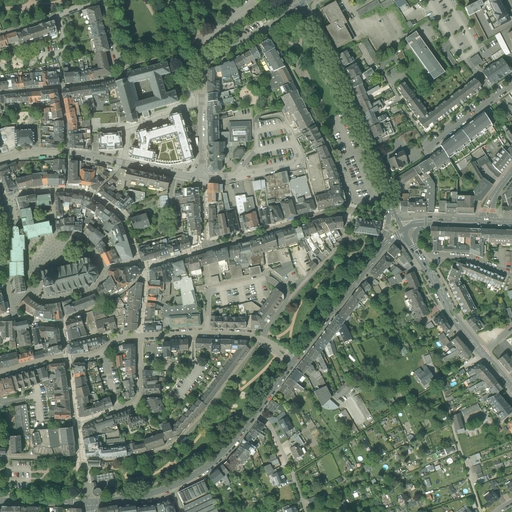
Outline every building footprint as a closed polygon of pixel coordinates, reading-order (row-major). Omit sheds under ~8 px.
[(380,5),(377,0),(376,0),(356,12),(359,17),(362,16),(380,5)] [(392,0),(388,0),(380,5),(383,9),(387,7),(394,3),(392,0)] [(467,0),(460,0),(465,8),(470,6),(467,0)] [(483,8),(489,5),(486,0),(481,0),(480,1),(483,6),(482,6),(483,8)] [(486,0),(489,5),(500,27),(511,20),(511,19),(511,17),(509,18),(506,13),(508,12),(505,6),(503,7),(503,8),(500,3),(501,2),(503,1),(501,0),(486,0)] [(468,16),(469,17),(474,14),(481,11),(479,8),(482,6),(483,6),(480,1),(470,6),(465,8),(465,9),(468,16)] [(337,49),(338,49),(352,41),(353,41),(352,40),(344,25),(347,23),(346,21),(345,20),(345,19),(344,18),(344,17),(343,16),(342,14),(341,13),(341,12),(340,11),(341,11),(340,10),(339,9),(340,9),(339,9),(339,7),(338,7),(338,6),(338,5),(337,5),(337,4),(337,3),(336,3),(336,2),(335,2),(332,4),(332,3),(331,4),(332,4),(330,5),(330,4),(330,5),(328,5),(328,6),(322,9),(325,14),(325,15),(326,16),(327,18),(328,19),(327,19),(328,20),(329,21),(328,21),(329,22),(329,23),(330,23),(330,25),(326,27),(326,28),(327,29),(327,30),(327,29),(328,31),(327,31),(328,31),(329,33),(328,33),(329,33),(329,34),(330,35),(330,36),(331,37),(331,38),(332,38),(332,40),(333,40),(333,41),(333,42),(334,43),(334,44),(335,45),(336,47),(337,48),(337,49)] [(99,7),(87,10),(88,15),(91,25),(102,22),(99,7)] [(494,30),(485,13),(483,14),(492,31),(494,30)] [(487,40),(476,18),(474,14),(469,17),(468,16),(470,21),(481,43),(482,43),(482,42),(487,40)] [(55,22),(46,25),(49,33),(50,36),(51,36),(51,37),(56,36),(55,34),(58,33),(56,29),(57,29),(55,22)] [(91,25),(94,39),(106,36),(102,22),(91,25)] [(42,36),(49,33),(46,25),(46,24),(30,29),(34,41),(43,38),(42,36)] [(34,41),(30,29),(17,34),(19,41),(20,44),(24,43),(25,45),(27,44),(26,41),(33,39),(34,41)] [(352,33),(355,39),(363,34),(360,29),(352,33)] [(428,72),(434,80),(445,73),(438,64),(422,41),(416,32),(405,40),(409,46),(428,72)] [(8,44),(19,41),(17,34),(16,33),(6,36),(8,44)] [(502,51),(506,56),(510,54),(499,33),(494,36),(497,40),(499,45),(502,50),(502,51)] [(109,51),(106,36),(94,39),(98,54),(104,52),(105,52),(106,52),(109,51)] [(378,52),(370,38),(368,39),(376,54),(378,52)] [(259,54),(260,55),(262,54),(262,53),(263,53),(264,54),(274,48),(270,41),(268,41),(256,48),(258,52),(258,53),(259,54)] [(380,62),(374,51),(372,48),(371,46),(369,43),(368,41),(363,43),(364,46),(366,49),(367,51),(369,54),(375,65),(380,62)] [(272,69),(274,72),(278,70),(285,67),(282,63),(282,62),(281,60),(280,58),(278,55),(277,52),(274,48),(264,54),(266,57),(263,59),(269,71),(272,69)] [(254,60),(257,58),(254,53),(252,50),(251,50),(249,52),(254,60)] [(504,55),(501,50),(491,56),(495,61),(504,55)] [(338,56),(344,67),(353,62),(351,59),(347,51),(338,56)] [(110,72),(106,55),(105,56),(104,52),(98,54),(95,54),(99,69),(92,70),(94,80),(98,80),(99,79),(98,77),(109,74),(110,72)] [(241,56),(247,67),(249,71),(257,67),(254,60),(249,52),(241,56)] [(402,52),(396,56),(399,61),(405,58),(402,52)] [(470,60),(474,68),(482,62),(477,55),(470,60)] [(237,70),(239,69),(242,68),(243,69),(247,67),(241,56),(233,61),(237,70)] [(507,72),(509,71),(502,60),(494,65),(494,64),(490,67),(482,72),(491,85),(501,79),(500,77),(503,75),(504,77),(508,74),(507,72)] [(242,86),(237,70),(233,61),(220,66),(221,72),(223,84),(233,83),(235,90),(242,86)] [(175,91),(166,94),(155,97),(138,102),(133,83),(149,79),(161,76),(170,74),(167,63),(126,74),(127,79),(137,114),(142,113),(144,119),(150,117),(148,111),(178,102),(175,91)] [(361,75),(359,71),(356,65),(346,70),(345,70),(350,78),(349,79),(350,82),(359,77),(361,75)] [(389,73),(392,77),(402,70),(398,65),(389,73)] [(215,73),(221,72),(220,66),(208,69),(208,82),(215,82),(215,73)] [(285,67),(278,70),(286,85),(286,86),(293,83),(285,67)] [(66,84),(75,83),(75,76),(74,72),(72,73),(68,73),(68,69),(66,69),(63,69),(66,84)] [(359,77),(360,79),(361,78),(362,79),(364,79),(364,80),(374,73),(371,69),(361,75),(359,77)] [(282,87),(286,85),(278,70),(274,72),(263,77),(270,91),(282,87)] [(215,73),(215,82),(219,82),(219,86),(223,85),(223,84),(221,72),(215,73)] [(420,100),(419,99),(418,100),(426,110),(425,111),(427,113),(428,115),(431,112),(432,113),(433,112),(435,110),(445,102),(446,103),(448,101),(450,99),(450,98),(460,90),(461,91),(462,90),(464,88),(464,87),(467,85),(461,76),(458,73),(456,74),(452,76),(452,75),(420,100)] [(378,77),(382,84),(386,81),(382,74),(378,77)] [(55,76),(51,76),(48,77),(49,86),(60,84),(59,77),(59,76),(58,75),(55,76)] [(161,76),(149,79),(155,97),(166,94),(161,76)] [(350,82),(353,89),(362,85),(361,82),(360,79),(359,77),(350,82)] [(32,86),(31,78),(23,79),(24,87),(32,86)] [(127,79),(116,83),(117,89),(120,98),(122,107),(123,110),(124,113),(125,113),(125,114),(126,116),(125,117),(126,117),(127,120),(127,122),(127,123),(128,122),(131,123),(130,124),(131,125),(132,124),(135,123),(136,123),(137,123),(136,122),(138,120),(139,120),(139,119),(138,119),(137,114),(127,79)] [(475,79),(467,85),(464,87),(464,88),(462,90),(469,98),(468,96),(470,95),(471,96),(472,97),(479,91),(478,91),(477,89),(480,87),(481,86),(477,82),(475,79)] [(122,107),(120,98),(117,89),(116,83),(115,80),(106,83),(108,92),(113,90),(114,92),(116,91),(118,99),(110,101),(110,102),(111,106),(111,107),(112,109),(117,108),(117,111),(120,111),(119,107),(122,107)] [(8,82),(0,83),(0,88),(0,90),(9,89),(8,84),(8,82)] [(219,89),(219,86),(219,82),(215,82),(208,82),(208,87),(208,94),(208,95),(218,93),(219,93),(219,89)] [(98,85),(94,86),(94,89),(95,95),(108,94),(108,92),(106,83),(102,84),(102,85),(98,85)] [(286,95),(289,94),(297,91),(293,83),(286,86),(286,85),(282,87),(286,95)] [(407,105),(407,106),(416,99),(414,97),(415,96),(411,91),(410,91),(406,85),(405,85),(404,83),(402,84),(400,84),(400,85),(397,88),(398,89),(399,88),(400,91),(399,92),(401,95),(402,96),(403,98),(404,99),(406,102),(407,101),(409,104),(408,105),(407,105)] [(365,94),(366,93),(364,89),(362,85),(353,89),(357,97),(365,94)] [(84,96),(92,95),(90,86),(79,87),(81,94),(80,94),(81,97),(82,99),(83,101),(86,100),(84,96)] [(366,93),(365,94),(366,96),(368,96),(380,89),(378,86),(376,87),(369,91),(366,93)] [(70,89),(71,96),(74,95),(80,94),(81,94),(79,87),(79,88),(70,89)] [(64,99),(70,99),(69,96),(71,96),(70,89),(64,90),(63,91),(64,99)] [(450,98),(450,99),(448,101),(455,109),(453,107),(455,105),(457,107),(457,108),(461,105),(461,104),(460,104),(462,102),(463,103),(467,101),(466,100),(465,98),(467,97),(469,98),(462,90),(461,91),(460,90),(450,98)] [(283,101),(298,94),(298,92),(297,91),(289,94),(286,95),(281,98),(282,100),(283,101)] [(41,101),(41,100),(41,92),(32,93),(32,102),(33,102),(33,103),(37,103),(37,101),(41,101)] [(224,100),(224,97),(229,96),(228,92),(219,93),(218,93),(218,101),(219,101),(224,100)] [(220,106),(220,104),(219,101),(218,101),(218,93),(208,95),(208,103),(208,109),(220,106)] [(14,103),(22,102),(21,94),(13,95),(14,103)] [(298,129),(300,133),(301,133),(315,125),(298,94),(283,101),(286,106),(281,108),(284,115),(285,115),(290,126),(295,124),(298,129)] [(357,97),(360,104),(368,100),(366,96),(365,94),(357,97)] [(7,103),(14,103),(13,95),(4,95),(5,104),(7,103)] [(417,120),(417,121),(427,113),(425,111),(426,110),(418,100),(417,101),(416,99),(407,106),(409,104),(411,106),(409,108),(412,112),(412,111),(413,110),(415,112),(414,113),(413,114),(416,118),(416,117),(418,116),(420,118),(418,120),(417,120)] [(85,104),(86,110),(95,107),(93,100),(89,101),(89,102),(88,102),(86,102),(86,103),(85,104)] [(381,104),(379,101),(371,106),(372,109),(377,107),(381,104)] [(435,110),(433,112),(440,120),(439,119),(441,117),(442,118),(443,119),(446,116),(446,115),(445,115),(447,113),(448,114),(452,112),(452,111),(450,109),(453,107),(454,109),(455,109),(448,101),(446,103),(445,102),(435,110)] [(371,106),(369,102),(360,105),(364,113),(372,110),(372,109),(371,106)] [(51,105),(51,108),(52,112),(61,111),(60,103),(51,105)] [(207,112),(208,116),(211,116),(217,115),(221,114),(220,106),(208,109),(208,112),(207,112)] [(490,108),(484,113),(488,119),(493,115),(490,108)] [(364,113),(367,121),(375,117),(374,113),(373,113),(373,112),(372,110),(364,113)] [(61,111),(52,112),(52,116),(53,119),(62,118),(61,111)] [(109,118),(109,121),(117,121),(116,118),(118,118),(118,116),(117,112),(98,113),(99,119),(100,119),(109,118)] [(175,136),(183,163),(186,162),(186,164),(192,162),(192,161),(195,160),(192,151),(193,151),(191,145),(191,146),(190,143),(191,143),(190,139),(189,139),(187,133),(188,132),(187,129),(186,129),(185,126),(186,126),(184,121),(183,121),(181,112),(169,116),(168,117),(169,121),(170,121),(171,124),(168,125),(167,125),(162,126),(163,127),(157,128),(152,129),(152,130),(148,131),(148,128),(136,132),(137,136),(135,136),(136,140),(138,140),(139,143),(138,147),(132,146),(131,150),(130,150),(129,154),(130,155),(129,158),(135,159),(135,160),(148,163),(148,162),(154,163),(156,151),(150,150),(152,143),(175,136)] [(440,121),(440,120),(433,112),(432,113),(431,112),(428,115),(427,113),(417,121),(418,121),(418,120),(420,122),(419,123),(422,127),(423,127),(424,129),(423,129),(426,133),(431,129),(430,128),(429,127),(432,124),(433,126),(438,123),(437,122),(436,120),(438,119),(440,120),(440,121)] [(50,120),(48,121),(48,116),(48,113),(43,113),(43,122),(43,124),(43,127),(48,127),(53,127),(54,127),(54,123),(50,123),(50,120)] [(440,146),(447,157),(491,124),(488,119),(484,113),(472,122),(473,122),(469,124),(453,136),(450,139),(450,138),(440,146)] [(378,119),(376,120),(378,125),(379,124),(384,121),(385,121),(383,116),(382,115),(378,118),(378,119)] [(376,120),(375,117),(367,121),(370,128),(378,125),(376,120)] [(379,124),(382,130),(384,129),(385,133),(387,133),(388,136),(394,134),(389,122),(385,124),(384,121),(379,124)] [(229,132),(219,133),(219,143),(225,143),(246,142),(251,142),(250,122),(229,123),(229,132)] [(448,129),(453,126),(450,122),(440,129),(442,131),(447,128),(448,129)] [(383,134),(382,130),(379,124),(378,125),(370,128),(374,138),(383,134)] [(449,160),(451,158),(450,157),(452,155),(453,156),(456,154),(455,153),(457,151),(458,153),(463,150),(461,148),(463,147),(464,148),(467,146),(466,145),(468,143),(469,144),(473,141),(472,140),(474,139),(475,140),(478,137),(477,136),(479,135),(480,137),(484,134),(483,132),(485,130),(486,131),(492,126),(491,124),(447,157),(449,160)] [(208,144),(219,143),(219,133),(219,129),(218,125),(207,126),(208,128),(208,131),(208,144)] [(302,134),(303,136),(317,129),(316,127),(315,125),(301,133),(302,134)] [(15,147),(16,147),(15,130),(15,127),(6,128),(0,130),(0,144),(1,148),(0,149),(2,153),(9,151),(14,149),(15,147)] [(21,129),(15,130),(16,147),(21,147),(21,148),(30,148),(30,146),(32,146),(35,146),(34,130),(29,130),(21,131),(21,129)] [(86,134),(82,134),(82,140),(91,139),(91,135),(91,133),(91,129),(85,129),(86,134)] [(318,131),(317,129),(303,136),(303,137),(305,136),(308,141),(310,141),(312,145),(312,146),(313,145),(315,145),(324,142),(321,136),(318,131)] [(81,130),(77,130),(69,131),(69,142),(77,141),(82,140),(82,134),(81,130)] [(123,147),(122,134),(122,132),(118,132),(118,133),(113,133),(107,133),(107,134),(102,134),(102,133),(98,133),(98,136),(99,148),(99,150),(104,150),(104,151),(117,150),(117,149),(123,149),(123,147)] [(156,151),(154,163),(160,165),(163,165),(166,165),(168,165),(171,165),(176,165),(178,164),(181,164),(183,163),(175,136),(152,143),(150,150),(156,151)] [(70,148),(84,150),(83,140),(69,142),(70,148)] [(230,159),(234,159),(233,159),(233,153),(237,148),(243,148),(245,150),(245,149),(246,147),(246,142),(225,143),(225,148),(224,150),(224,155),(225,156),(225,159),(222,162),(222,170),(220,172),(222,172),(225,169),(225,164),(225,163),(226,163),(227,163),(228,163),(228,162),(229,162),(228,161),(229,160),(229,159),(230,159)] [(507,142),(502,148),(503,149),(506,152),(510,147),(507,142)] [(218,174),(220,172),(222,170),(222,162),(225,159),(225,156),(224,155),(224,150),(225,148),(225,143),(219,143),(208,144),(208,145),(208,146),(207,147),(207,150),(208,150),(209,151),(209,153),(208,153),(207,154),(207,157),(208,158),(209,158),(209,160),(208,160),(208,161),(208,164),(208,165),(209,165),(209,167),(208,168),(208,171),(209,173),(211,174),(218,174)] [(326,169),(329,168),(329,169),(335,167),(330,156),(325,146),(317,149),(319,153),(326,169)] [(245,153),(245,150),(243,148),(237,148),(233,153),(233,159),(234,159),(240,159),(243,155),(243,153),(245,153)] [(478,159),(485,156),(482,148),(475,151),(478,159)] [(503,149),(494,162),(497,166),(503,170),(504,170),(511,159),(511,158),(506,152),(503,149)] [(245,150),(245,153),(243,153),(243,155),(240,159),(234,159),(234,160),(239,160),(245,153),(245,150)] [(430,158),(427,160),(433,169),(435,172),(437,170),(441,168),(442,168),(441,166),(445,164),(446,165),(450,163),(442,150),(440,152),(439,151),(437,153),(435,154),(432,156),(430,158)] [(388,158),(392,169),(391,169),(391,170),(392,171),(393,171),(394,171),(394,170),(398,168),(398,169),(400,170),(402,170),(403,167),(401,162),(402,162),(402,161),(406,160),(403,152),(396,155),(396,154),(394,155),(394,156),(388,158)] [(314,194),(314,197),(327,194),(327,192),(324,181),(324,182),(322,171),(326,169),(319,153),(306,157),(307,162),(310,178),(314,194)] [(474,162),(470,156),(465,159),(469,166),(474,162)] [(492,164),(490,162),(487,158),(486,156),(474,162),(469,166),(471,170),(478,182),(482,179),(476,168),(477,168),(477,169),(485,164),(488,168),(490,171),(497,177),(499,177),(501,174),(495,169),(492,164)] [(65,164),(65,160),(54,161),(53,171),(57,171),(57,174),(59,174),(60,164),(65,164)] [(48,174),(57,174),(57,171),(53,171),(54,161),(47,161),(47,162),(48,162),(48,165),(48,173),(48,174)] [(431,171),(431,170),(425,161),(420,164),(414,168),(427,188),(427,190),(426,198),(426,203),(426,213),(433,213),(439,213),(445,214),(446,204),(446,202),(439,202),(439,208),(433,208),(433,187),(433,185),(426,174),(431,171)] [(16,168),(20,171),(22,167),(24,167),(25,167),(24,162),(16,163),(17,165),(16,168)] [(68,185),(79,185),(80,178),(79,178),(79,177),(80,177),(80,173),(79,173),(80,172),(81,172),(81,170),(81,165),(81,164),(82,162),(77,162),(70,162),(70,166),(69,166),(69,171),(68,171),(68,185)] [(501,174),(504,170),(503,170),(497,166),(494,162),(492,164),(495,169),(501,174)] [(13,173),(12,171),(15,170),(16,168),(17,165),(16,163),(8,166),(2,169),(0,169),(0,174),(1,178),(11,174),(13,173)] [(329,168),(326,169),(330,180),(333,179),(333,177),(338,176),(335,167),(329,169),(329,168)] [(303,175),(303,176),(306,175),(304,168),(292,172),(294,178),(296,177),(303,175)] [(419,185),(419,189),(427,190),(427,188),(414,168),(409,171),(413,177),(419,185)] [(128,182),(145,186),(148,174),(143,173),(131,170),(127,169),(127,170),(127,172),(125,179),(125,181),(128,182)] [(324,181),(330,180),(326,169),(322,171),(324,182),(324,181)] [(40,174),(34,174),(34,176),(33,176),(34,187),(43,186),(42,170),(39,170),(40,174)] [(79,185),(91,186),(94,180),(94,178),(95,173),(95,171),(81,170),(81,172),(80,173),(80,177),(80,178),(79,185)] [(125,179),(127,172),(119,171),(117,173),(125,179)] [(408,181),(413,177),(409,171),(404,174),(408,181)] [(95,173),(94,178),(96,180),(97,177),(104,182),(105,181),(101,178),(102,177),(99,175),(95,173)] [(125,181),(125,179),(117,173),(114,177),(118,180),(118,181),(114,184),(113,186),(116,189),(117,190),(124,181),(125,181)] [(265,184),(266,187),(266,188),(268,204),(272,203),(275,203),(277,203),(280,203),(292,199),(292,196),(290,191),(291,191),(290,186),(289,181),(287,173),(283,174),(274,176),(269,177),(265,177),(265,180),(265,184)] [(59,185),(59,174),(57,174),(48,174),(48,185),(59,185)] [(162,177),(154,175),(149,174),(148,174),(145,186),(153,187),(159,188),(168,190),(169,184),(170,179),(167,179),(167,178),(162,177)] [(395,181),(399,187),(408,181),(404,174),(395,181)] [(7,194),(18,191),(16,179),(10,182),(9,179),(8,175),(2,178),(2,182),(7,194)] [(289,181),(290,186),(306,181),(307,181),(306,176),(289,181)] [(333,179),(330,180),(332,191),(342,189),(341,182),(340,182),(338,178),(339,178),(338,176),(333,177),(333,179)] [(18,191),(27,189),(26,177),(16,179),(18,191)] [(96,191),(104,182),(97,177),(96,180),(94,178),(94,180),(91,186),(91,187),(96,191)] [(479,184),(476,187),(485,194),(492,186),(483,179),(482,179),(478,182),(479,184)] [(306,182),(306,181),(290,186),(291,191),(294,190),(297,200),(298,204),(303,203),(312,201),(306,182)] [(253,183),(254,191),(266,188),(266,187),(260,187),(260,182),(253,183)] [(208,194),(218,193),(218,187),(218,185),(208,184),(208,194)] [(102,196),(110,188),(108,187),(106,185),(98,193),(102,196)] [(116,189),(113,186),(112,186),(110,188),(102,196),(111,203),(116,196),(112,193),(116,189)] [(158,190),(157,197),(168,194),(168,191),(168,190),(159,188),(153,187),(153,189),(158,190)] [(480,201),(485,194),(476,187),(473,191),(474,194),(474,196),(474,200),(480,201)] [(187,192),(187,196),(199,194),(199,188),(185,189),(185,192),(187,192)] [(268,204),(266,188),(254,191),(258,209),(259,212),(269,210),(268,207),(268,204)] [(343,190),(342,189),(332,191),(327,192),(327,194),(331,207),(344,204),(346,202),(343,190)] [(419,189),(415,189),(415,198),(426,198),(427,190),(419,189)] [(122,197),(125,194),(122,191),(120,190),(119,192),(116,196),(121,199),(121,198),(122,197)] [(296,205),(296,207),(304,205),(303,203),(298,205),(296,198),(295,195),(294,190),(291,191),(290,191),(292,196),(292,199),(294,205),(296,205)] [(133,191),(132,198),(137,203),(145,200),(145,199),(145,193),(133,191)] [(64,203),(64,204),(68,204),(69,204),(69,203),(71,203),(72,194),(70,194),(64,193),(64,203)] [(126,193),(125,194),(122,197),(125,199),(128,196),(135,203),(137,203),(132,198),(126,193)] [(222,202),(221,193),(218,193),(208,194),(208,204),(222,202)] [(37,206),(37,208),(51,206),(50,202),(52,201),(51,194),(36,196),(37,203),(37,206)] [(72,194),(71,203),(71,204),(75,205),(82,205),(82,203),(84,196),(84,195),(80,194),(79,195),(72,194)] [(328,208),(331,207),(327,194),(314,197),(318,210),(326,208),(325,206),(327,206),(328,207),(328,208)] [(247,203),(246,199),(245,195),(235,197),(238,212),(238,214),(239,214),(239,217),(245,216),(243,203),(247,203)] [(92,199),(84,196),(82,203),(88,205),(92,199)] [(116,206),(121,199),(116,196),(111,203),(116,206)] [(124,201),(121,198),(121,199),(116,206),(118,208),(122,210),(122,211),(123,211),(124,210),(125,210),(131,204),(135,203),(128,196),(125,199),(124,201)] [(473,215),(474,200),(474,196),(457,196),(457,205),(456,214),(473,215)] [(20,210),(29,208),(28,204),(26,197),(20,198),(18,198),(17,199),(20,210)] [(255,212),(253,197),(246,199),(247,203),(243,203),(245,216),(252,214),(252,212),(255,212)] [(100,205),(92,199),(88,205),(86,208),(91,211),(95,213),(97,209),(100,205)] [(295,208),(294,205),(292,199),(280,203),(286,220),(294,217),(297,216),(295,208)] [(312,201),(303,203),(304,205),(306,213),(315,211),(312,201)] [(408,212),(408,202),(403,202),(401,202),(400,202),(400,212),(408,212)] [(426,203),(422,203),(419,203),(414,203),(414,213),(426,213),(426,203)] [(456,214),(457,205),(452,204),(446,204),(445,214),(456,214)] [(105,208),(100,205),(97,209),(98,209),(96,214),(95,215),(98,217),(99,217),(105,208)] [(200,208),(200,205),(180,206),(181,213),(200,212),(200,208)] [(306,213),(304,205),(296,207),(296,208),(298,216),(306,213)] [(214,209),(214,206),(208,207),(209,224),(209,225),(210,236),(211,237),(221,236),(219,224),(216,224),(216,222),(215,222),(215,209),(214,209)] [(269,210),(271,224),(277,223),(272,207),(272,206),(268,207),(269,210)] [(278,207),(272,207),(277,223),(283,221),(280,211),(279,209),(278,207)] [(20,210),(22,219),(29,218),(33,217),(32,208),(31,208),(29,208),(20,210)] [(99,217),(103,220),(107,222),(108,222),(109,220),(113,214),(105,208),(99,217)] [(265,226),(271,224),(269,210),(259,212),(262,227),(265,226)] [(91,221),(93,218),(95,214),(95,213),(91,211),(87,219),(91,221)] [(201,219),(200,212),(181,213),(182,220),(182,221),(187,220),(201,219)] [(259,227),(255,212),(252,212),(252,214),(245,216),(248,230),(259,227)] [(121,223),(113,214),(109,220),(112,223),(110,225),(113,227),(121,223)] [(135,231),(150,226),(146,214),(131,219),(135,231)] [(217,215),(219,224),(221,236),(228,234),(227,229),(224,214),(221,215),(217,215)] [(230,229),(231,234),(239,232),(236,214),(231,215),(227,216),(230,229)] [(248,230),(245,216),(239,217),(243,231),(248,230)] [(13,229),(13,231),(14,233),(15,236),(14,239),(15,241),(14,244),(14,247),(13,249),(14,252),(13,254),(14,257),(12,260),(13,262),(12,266),(14,267),(14,269),(14,271),(14,274),(15,277),(23,277),(25,277),(24,250),(26,250),(25,240),(25,237),(24,237),(24,236),(28,236),(28,237),(28,240),(39,238),(39,237),(41,236),(53,235),(52,226),(51,226),(50,221),(35,224),(31,225),(30,221),(29,218),(22,219),(24,229),(24,231),(20,232),(19,230),(19,229),(19,228),(18,228),(17,227),(16,227),(15,227),(14,228),(13,228),(13,229)] [(336,218),(331,219),(336,229),(340,228),(340,229),(343,228),(343,223),(342,218),(336,218)] [(201,223),(201,219),(187,220),(188,228),(187,229),(187,233),(188,237),(190,242),(190,246),(192,245),(192,246),(197,244),(198,242),(197,242),(198,240),(200,241),(200,240),(200,236),(200,235),(200,230),(201,230),(201,228),(200,227),(199,223),(201,223)] [(325,234),(329,231),(323,220),(321,219),(318,220),(323,230),(325,233),(325,234)] [(329,231),(330,232),(336,229),(331,219),(323,220),(329,231)] [(359,233),(378,236),(380,222),(373,221),(372,223),(368,223),(364,222),(364,220),(357,219),(354,233),(355,233),(355,235),(359,236),(359,233)] [(313,223),(317,233),(323,230),(318,220),(312,222),(313,223)] [(83,234),(88,239),(96,230),(94,228),(92,227),(95,223),(91,221),(88,226),(83,234)] [(107,222),(104,226),(102,229),(104,232),(107,234),(109,232),(113,227),(110,225),(108,222),(107,222)] [(77,223),(74,223),(74,231),(82,233),(83,223),(77,223)] [(127,241),(121,223),(113,227),(119,243),(115,244),(114,245),(114,246),(120,256),(122,261),(123,262),(133,259),(127,241)] [(312,223),(306,225),(310,238),(313,237),(313,234),(317,233),(312,223)] [(306,225),(305,225),(301,226),(300,227),(304,239),(305,240),(306,244),(311,251),(312,253),(316,257),(318,255),(316,254),(319,251),(316,249),(316,248),(315,248),(310,239),(310,238),(306,225)] [(109,232),(112,238),(115,244),(119,243),(113,227),(109,232)] [(300,248),(304,247),(306,253),(309,252),(311,251),(306,244),(305,240),(304,239),(300,227),(297,228),(294,229),(296,235),(295,235),(297,239),(298,244),(299,244),(300,248)] [(454,228),(444,228),(444,237),(449,237),(454,237),(454,228)] [(461,238),(464,238),(464,229),(454,228),(454,237),(461,238)] [(282,232),(287,245),(288,245),(288,244),(296,241),(296,242),(297,242),(295,235),(295,234),(294,229),(290,230),(282,232)] [(336,229),(330,232),(332,235),(334,239),(335,241),(341,238),(336,229)] [(470,229),(470,238),(474,238),(479,238),(480,238),(480,229),(470,229)] [(484,238),(488,238),(489,230),(480,229),(480,238),(484,238)] [(95,246),(101,241),(104,237),(107,234),(104,232),(102,235),(98,232),(96,230),(88,239),(95,246)] [(490,230),(489,230),(488,238),(488,243),(511,244),(511,239),(511,230),(506,230),(506,231),(495,231),(495,230),(490,230)] [(282,232),(274,234),(277,246),(286,244),(286,243),(284,238),(284,237),(282,232)] [(191,247),(190,246),(190,242),(188,237),(187,233),(183,233),(183,234),(182,234),(187,249),(191,248),(191,247)] [(310,239),(312,242),(315,241),(320,239),(319,237),(318,236),(317,233),(313,234),(313,237),(310,238),(310,239)] [(325,234),(325,233),(319,237),(320,239),(322,242),(328,238),(325,234)] [(277,247),(277,246),(274,234),(264,238),(266,252),(278,248),(277,247)] [(453,245),(453,246),(463,246),(463,242),(461,242),(461,238),(454,237),(453,245)] [(474,241),(474,238),(470,238),(470,253),(479,257),(479,256),(480,245),(479,245),(474,245),(474,241)] [(170,254),(167,246),(167,243),(166,239),(158,242),(159,246),(158,246),(158,248),(161,257),(170,254)] [(252,256),(263,253),(261,239),(250,242),(252,252),(252,256)] [(318,248),(322,253),(326,250),(328,249),(323,244),(322,242),(320,239),(315,241),(312,242),(316,248),(316,249),(318,248)] [(104,247),(101,241),(95,246),(96,247),(101,255),(107,253),(104,247)] [(287,245),(288,250),(299,247),(297,242),(296,242),(296,241),(288,244),(288,245),(287,245)] [(238,245),(240,255),(252,252),(250,242),(238,245)] [(174,253),(180,251),(177,243),(171,245),(174,253)] [(144,261),(148,260),(146,252),(147,252),(147,251),(151,250),(149,244),(145,245),(146,248),(144,249),(142,250),(138,251),(141,260),(142,260),(143,260),(144,261)] [(277,247),(278,248),(281,262),(282,266),(274,271),(282,278),(294,270),(293,267),(286,244),(277,246),(277,247)] [(396,245),(393,246),(400,252),(401,254),(409,263),(412,261),(405,251),(403,248),(401,245),(398,245),(396,245)] [(394,259),(396,257),(400,252),(393,246),(387,253),(394,259)] [(230,271),(230,266),(229,263),(229,260),(227,248),(215,251),(221,274),(228,272),(230,271)] [(268,265),(281,262),(278,248),(266,252),(268,265)] [(117,263),(122,261),(120,256),(117,257),(113,250),(111,251),(108,252),(114,264),(117,263)] [(156,258),(153,250),(147,252),(146,252),(148,260),(156,258)] [(223,281),(221,274),(215,251),(206,254),(198,256),(205,285),(205,286),(206,286),(206,285),(223,281)] [(101,255),(107,267),(114,264),(108,252),(107,253),(101,255)] [(240,255),(239,255),(240,264),(248,264),(248,257),(252,257),(252,256),(252,252),(240,255)] [(248,264),(249,269),(259,266),(260,267),(264,266),(264,264),(263,253),(252,256),(252,257),(248,257),(248,264)] [(192,280),(192,284),(193,288),(200,286),(205,285),(198,256),(192,258),(195,271),(196,276),(196,279),(192,280)] [(379,263),(386,269),(387,269),(392,263),(384,257),(379,263)] [(44,281),(47,297),(49,297),(48,296),(51,295),(52,296),(53,296),(52,295),(55,294),(56,295),(57,295),(56,294),(61,293),(61,294),(62,293),(62,292),(66,291),(67,292),(68,292),(67,291),(72,290),(72,291),(73,291),(73,290),(78,289),(78,290),(79,289),(79,288),(83,287),(83,289),(90,287),(89,284),(93,283),(94,284),(95,283),(94,282),(96,280),(97,280),(97,279),(96,279),(98,276),(99,276),(99,275),(98,275),(98,272),(99,272),(98,271),(97,268),(97,267),(96,267),(94,266),(94,265),(93,264),(93,265),(91,264),(92,264),(92,262),(91,261),(90,262),(89,260),(90,260),(90,259),(89,260),(88,259),(88,258),(87,258),(87,259),(85,259),(85,258),(84,258),(84,259),(82,260),(82,259),(81,259),(81,260),(79,260),(78,259),(78,260),(78,263),(73,265),(72,264),(71,264),(72,265),(67,266),(67,265),(67,264),(60,265),(61,266),(60,266),(61,268),(56,269),(56,267),(55,268),(55,269),(50,270),(50,269),(49,269),(49,270),(46,271),(46,270),(45,270),(45,271),(42,272),(42,271),(41,271),(44,281)] [(173,278),(174,283),(181,281),(180,278),(179,277),(179,276),(187,274),(186,271),(183,260),(172,264),(174,273),(174,275),(173,276),(173,278)] [(308,266),(312,271),(317,266),(313,262),(312,263),(311,264),(308,266)] [(448,283),(452,291),(460,287),(458,283),(459,281),(462,275),(463,272),(466,273),(469,265),(466,263),(465,266),(457,262),(455,266),(453,265),(447,280),(449,281),(448,283)] [(382,274),(386,269),(379,263),(375,268),(382,274)] [(470,264),(469,265),(466,273),(465,275),(470,277),(471,277),(472,276),(476,278),(477,279),(477,280),(488,284),(489,284),(489,283),(494,285),(494,286),(495,287),(500,289),(504,278),(470,264)] [(168,265),(161,266),(162,273),(164,281),(164,282),(171,282),(170,276),(168,265)] [(138,266),(132,267),(135,278),(141,274),(138,266)] [(149,281),(159,281),(158,273),(162,273),(161,266),(148,270),(149,281)] [(261,272),(260,267),(259,266),(249,269),(250,275),(250,277),(261,275),(261,272)] [(132,267),(126,268),(127,275),(128,279),(129,283),(130,283),(135,279),(135,278),(132,267)] [(402,273),(396,267),(391,273),(395,276),(395,277),(399,274),(402,273)] [(126,268),(118,269),(119,276),(119,277),(121,276),(123,276),(127,275),(126,268)] [(379,277),(382,274),(375,268),(370,274),(376,279),(378,277),(379,277)] [(109,276),(110,277),(115,285),(120,283),(118,276),(119,276),(118,269),(108,271),(109,276)] [(230,273),(232,279),(243,276),(242,270),(230,271),(228,272),(228,273),(230,273)] [(406,275),(408,282),(416,279),(413,272),(406,275)] [(199,314),(199,312),(195,294),(194,290),(193,288),(192,284),(192,280),(191,278),(189,278),(187,274),(179,276),(179,277),(180,278),(181,281),(174,283),(175,288),(176,287),(176,290),(181,289),(182,296),(183,305),(177,306),(173,307),(170,306),(169,306),(165,304),(163,308),(163,311),(163,313),(163,316),(163,321),(162,324),(161,324),(162,329),(170,329),(169,317),(199,314)] [(388,280),(391,286),(402,281),(399,274),(395,277),(395,276),(388,279),(388,280)] [(15,277),(16,285),(24,285),(23,277),(15,277)] [(103,285),(107,293),(113,290),(113,288),(116,287),(115,285),(110,277),(103,285)] [(420,287),(416,279),(408,282),(412,291),(417,288),(417,289),(420,287)] [(164,281),(163,281),(162,286),(162,295),(170,296),(171,283),(171,282),(164,282),(164,281)] [(371,288),(366,282),(359,287),(364,293),(371,288)] [(126,292),(126,296),(141,297),(142,285),(136,284),(136,286),(126,292)] [(26,292),(24,285),(16,285),(17,294),(26,292)] [(100,296),(101,297),(108,293),(107,293),(103,285),(96,289),(100,296)] [(162,295),(162,286),(149,286),(148,294),(157,295),(162,295)] [(462,286),(460,287),(452,291),(458,303),(468,298),(467,295),(468,294),(465,288),(463,289),(462,286)] [(118,291),(116,287),(113,288),(113,290),(107,293),(108,293),(109,297),(118,291)] [(359,287),(352,297),(359,302),(362,304),(367,297),(367,296),(364,293),(359,287)] [(405,293),(414,311),(425,306),(417,289),(417,288),(412,291),(405,293)] [(279,290),(276,289),(273,293),(261,309),(272,317),(283,301),(283,300),(283,298),(283,296),(282,294),(281,293),(278,291),(279,290)] [(95,295),(83,300),(86,309),(98,304),(96,298),(95,295)] [(141,304),(141,297),(126,296),(120,300),(124,305),(126,305),(140,304),(141,304)] [(21,308),(30,299),(28,297),(19,306),(21,308)] [(352,311),(359,302),(352,297),(345,306),(352,311)] [(114,318),(114,319),(122,316),(126,315),(125,310),(126,310),(126,305),(124,305),(120,300),(119,298),(112,302),(114,309),(112,310),(108,312),(109,316),(113,315),(114,318)] [(469,300),(468,298),(458,303),(465,315),(474,310),(473,307),(474,306),(471,300),(469,300)] [(30,314),(34,316),(36,310),(38,305),(30,299),(21,308),(30,314)] [(62,303),(64,308),(70,306),(70,307),(73,306),(73,305),(72,303),(71,300),(62,303)] [(75,312),(86,309),(83,300),(76,302),(72,303),(73,305),(73,306),(75,312)] [(255,312),(255,316),(257,316),(261,309),(252,303),(251,302),(244,304),(246,311),(254,311),(255,312)] [(43,319),(56,320),(55,314),(54,310),(61,308),(60,304),(53,305),(44,306),(43,319)] [(246,311),(244,304),(237,305),(239,314),(239,317),(241,317),(241,316),(246,317),(246,316),(246,313),(246,311)] [(222,314),(222,317),(239,318),(239,317),(239,314),(237,305),(223,308),(222,309),(222,314)] [(65,314),(67,315),(75,312),(73,306),(70,307),(70,306),(64,308),(65,314)] [(345,321),(352,311),(345,306),(337,315),(345,321)] [(415,315),(417,319),(418,319),(421,317),(429,314),(426,309),(427,309),(425,306),(414,311),(415,315)] [(61,311),(61,308),(54,310),(55,314),(56,320),(62,318),(62,316),(61,311)] [(145,316),(154,316),(154,313),(154,311),(155,309),(146,308),(145,316)] [(96,310),(92,311),(99,333),(99,334),(106,332),(103,323),(105,323),(106,324),(108,323),(111,330),(113,329),(110,318),(110,319),(108,319),(101,311),(100,309),(97,310),(98,311),(96,311),(96,310)] [(255,316),(251,316),(251,328),(251,329),(262,329),(266,323),(267,323),(272,317),(261,309),(257,316),(255,316)] [(125,328),(124,329),(124,330),(124,331),(125,331),(133,331),(137,331),(138,324),(137,324),(138,317),(139,313),(139,311),(126,310),(125,310),(126,315),(125,324),(125,328)] [(91,335),(99,333),(92,311),(88,313),(87,315),(85,316),(88,326),(91,335)] [(200,314),(199,314),(169,317),(170,329),(201,326),(200,314)] [(438,323),(440,326),(446,321),(442,314),(433,320),(436,324),(438,323)] [(84,327),(88,326),(85,316),(84,316),(83,315),(78,317),(78,319),(76,320),(76,318),(75,318),(69,320),(69,322),(67,322),(66,322),(67,324),(67,326),(68,329),(69,330),(84,326),(84,327)] [(125,324),(126,315),(122,316),(114,319),(117,329),(118,328),(124,328),(125,328),(125,324)] [(345,321),(337,315),(333,321),(340,327),(343,324),(345,321)] [(218,327),(222,328),(222,317),(216,317),(211,316),(211,324),(211,327),(218,328),(218,327)] [(478,322),(475,319),(473,316),(471,319),(467,322),(466,322),(471,328),(478,322)] [(222,328),(238,328),(239,318),(222,317),(222,328)] [(16,324),(17,331),(17,330),(26,329),(28,328),(29,329),(29,328),(30,326),(31,326),(30,325),(30,323),(30,322),(29,323),(27,322),(28,321),(27,321),(27,322),(25,322),(25,321),(24,321),(24,322),(21,323),(21,322),(20,322),(20,323),(17,324),(16,323),(16,324)] [(157,322),(153,322),(153,323),(144,324),(144,332),(162,332),(161,329),(162,329),(161,324),(162,324),(163,321),(161,321),(157,322)] [(339,329),(340,327),(333,321),(327,328),(335,334),(339,329)] [(451,328),(446,321),(440,326),(445,333),(451,328)] [(10,338),(10,322),(2,322),(0,322),(0,335),(1,336),(3,336),(3,338),(10,338)] [(482,327),(478,322),(471,328),(476,333),(482,327)] [(343,324),(340,327),(342,329),(348,341),(351,339),(345,325),(344,326),(343,324)] [(86,331),(84,327),(84,326),(69,330),(68,331),(69,341),(81,338),(87,336),(86,331)] [(49,328),(45,327),(46,337),(48,337),(50,337),(54,336),(59,335),(59,331),(56,329),(54,328),(49,328)] [(340,327),(339,329),(340,330),(339,331),(340,335),(344,342),(348,341),(342,329),(340,327)] [(32,329),(35,346),(37,345),(39,345),(42,344),(41,338),(39,328),(32,329)] [(332,337),(335,334),(327,328),(321,337),(328,343),(330,341),(331,340),(332,337)] [(20,344),(20,347),(21,347),(29,345),(31,345),(28,332),(27,332),(26,330),(26,329),(17,330),(19,340),(20,344)] [(454,346),(461,341),(457,336),(450,342),(454,346)] [(70,344),(71,355),(84,354),(84,353),(87,353),(93,352),(92,351),(97,350),(98,349),(102,347),(104,345),(103,343),(107,342),(106,337),(100,338),(94,339),(82,342),(70,344)] [(327,344),(328,343),(321,337),(317,342),(324,348),(327,344)] [(450,342),(446,338),(440,340),(444,347),(446,345),(450,342)] [(60,339),(53,341),(53,340),(51,340),(49,341),(51,347),(61,345),(60,339)] [(205,349),(205,339),(196,339),(195,349),(205,349)] [(171,351),(180,350),(180,340),(171,341),(170,341),(170,342),(170,343),(170,344),(171,351)] [(188,340),(180,340),(180,350),(188,350),(188,340)] [(221,340),(212,340),(211,349),(212,349),(211,352),(220,352),(220,349),(221,340)] [(231,340),(221,340),(220,349),(231,350),(231,340)] [(239,341),(231,340),(231,350),(239,350),(239,341)] [(247,341),(239,341),(239,350),(233,357),(240,361),(240,360),(242,361),(247,354),(250,350),(247,341)] [(465,346),(461,341),(454,346),(456,348),(457,350),(458,351),(465,346)] [(321,352),(324,348),(317,342),(312,348),(320,354),(321,352)] [(446,345),(450,350),(452,348),(453,349),(454,348),(455,349),(456,348),(454,346),(450,342),(446,345)] [(123,352),(126,352),(129,349),(135,349),(135,344),(123,344),(123,345),(123,352)] [(61,345),(51,347),(51,348),(47,349),(48,350),(49,356),(61,353),(62,351),(61,345)] [(460,353),(461,355),(463,357),(465,359),(472,354),(465,346),(458,351),(460,353)] [(312,348),(306,356),(313,361),(314,362),(316,359),(318,357),(318,356),(319,355),(320,354),(312,348)] [(458,351),(457,350),(451,354),(446,357),(442,359),(444,362),(445,362),(446,362),(448,361),(449,360),(449,359),(460,353),(458,351)] [(35,360),(45,357),(44,351),(37,353),(36,353),(33,354),(35,360)] [(19,364),(18,356),(17,353),(9,355),(11,366),(19,364)] [(19,364),(30,361),(29,355),(29,353),(18,356),(19,364)] [(230,360),(237,365),(240,361),(233,357),(233,356),(230,354),(230,359),(230,360)] [(324,363),(323,361),(320,354),(319,355),(320,357),(319,358),(318,359),(321,364),(324,371),(327,369),(324,363)] [(504,368),(511,362),(509,359),(505,354),(498,360),(504,368)] [(11,366),(9,355),(2,357),(1,357),(4,368),(10,367),(11,366)] [(424,357),(427,365),(432,363),(429,355),(424,357)] [(302,361),(309,366),(310,365),(313,361),(306,356),(302,361)] [(126,361),(126,368),(135,366),(135,359),(127,361),(126,361)] [(230,359),(221,372),(228,377),(237,365),(230,360),(230,359)] [(302,361),(298,366),(305,372),(307,370),(308,369),(309,367),(309,366),(302,361)] [(73,364),(75,375),(76,375),(74,365),(80,364),(80,365),(88,363),(85,362),(73,364)] [(74,365),(76,375),(84,373),(85,373),(89,372),(92,372),(98,371),(97,366),(96,362),(88,363),(80,365),(80,364),(74,365)] [(475,373),(476,375),(477,375),(485,368),(482,364),(480,364),(466,373),(468,376),(473,373),(473,374),(475,373)] [(303,375),(305,372),(298,366),(296,369),(303,375)] [(40,381),(45,380),(46,380),(49,380),(48,376),(47,371),(45,371),(44,368),(37,370),(40,381)] [(422,372),(417,375),(424,385),(434,378),(432,376),(433,375),(430,371),(429,372),(427,368),(422,372)] [(485,368),(477,375),(479,377),(481,380),(489,373),(485,368)] [(65,369),(55,370),(56,375),(56,378),(66,377),(65,369)] [(296,369),(289,378),(296,384),(298,382),(303,375),(296,369)] [(32,386),(39,384),(41,383),(40,381),(37,370),(36,371),(34,371),(38,383),(32,385),(16,389),(17,392),(33,388),(32,386)] [(0,379),(0,394),(1,397),(17,392),(16,389),(32,385),(38,383),(34,371),(13,377),(12,376),(0,379)] [(87,377),(88,386),(94,385),(101,383),(98,371),(92,372),(89,372),(89,374),(89,377),(87,377)] [(221,372),(216,379),(223,384),(228,377),(221,372)] [(326,386),(320,373),(314,378),(323,387),(327,392),(329,391),(326,386)] [(493,378),(489,373),(481,380),(482,380),(484,382),(486,384),(493,378)] [(57,381),(58,387),(67,386),(66,377),(56,378),(57,381)] [(75,379),(76,389),(88,386),(87,377),(86,377),(75,379)] [(160,378),(157,378),(157,385),(143,386),(143,395),(148,395),(148,393),(160,393),(160,385),(163,385),(162,378),(160,378)] [(292,389),(294,386),(296,384),(289,378),(283,385),(290,391),(291,391),(292,389)] [(498,384),(493,378),(486,384),(488,386),(490,390),(498,384)] [(46,380),(45,380),(45,382),(46,388),(49,388),(52,388),(54,387),(53,383),(50,384),(50,379),(49,380),(46,380)] [(135,380),(134,379),(126,381),(124,382),(125,386),(124,386),(126,392),(126,393),(134,391),(134,390),(135,390),(135,380)] [(216,393),(221,386),(214,381),(209,388),(216,393)] [(353,386),(350,383),(347,381),(347,382),(341,387),(346,392),(353,386)] [(301,387),(296,384),(294,386),(302,392),(304,389),(301,387)] [(488,386),(486,384),(476,389),(475,390),(474,390),(475,393),(478,392),(487,388),(486,387),(488,386)] [(502,389),(498,384),(490,390),(493,393),(495,395),(497,393),(498,393),(502,389)] [(289,392),(290,391),(283,385),(279,391),(286,396),(287,395),(289,392)] [(58,387),(54,387),(55,394),(58,394),(68,393),(68,390),(67,386),(58,387)] [(88,388),(88,386),(76,389),(77,399),(88,397),(87,396),(90,395),(88,388)] [(88,388),(90,395),(92,394),(93,394),(96,394),(96,395),(101,393),(104,392),(103,389),(95,391),(94,386),(88,388)] [(49,388),(46,388),(47,396),(50,395),(55,394),(54,387),(52,388),(49,388)] [(322,392),(329,400),(332,397),(329,391),(327,392),(323,387),(314,391),(316,395),(322,392)] [(346,392),(341,387),(336,393),(340,397),(341,398),(346,392)] [(200,400),(200,401),(206,406),(207,406),(216,393),(209,388),(200,400)] [(292,389),(291,391),(292,393),(291,394),(290,395),(291,397),(298,411),(301,409),(294,394),(296,391),(292,389)] [(123,393),(125,400),(130,399),(130,398),(134,397),(134,395),(135,394),(134,391),(126,393),(126,392),(123,393)] [(338,408),(329,400),(322,392),(316,395),(322,407),(323,407),(324,408),(325,409),(326,409),(327,409),(328,409),(329,410),(330,410),(331,410),(332,410),(333,410),(334,409),(335,409),(336,409),(337,408),(338,408)] [(486,399),(495,395),(493,393),(492,394),(491,393),(482,398),(483,401),(484,400),(486,399)] [(503,400),(498,393),(497,393),(495,395),(486,399),(490,403),(493,408),(497,412),(495,414),(498,417),(499,415),(502,419),(511,411),(511,410),(509,407),(507,404),(503,400)] [(361,409),(366,418),(370,415),(365,406),(359,395),(354,397),(361,409)] [(88,400),(88,397),(77,399),(78,405),(87,403),(87,404),(89,403),(88,400)] [(103,401),(106,409),(113,407),(111,403),(112,402),(110,397),(102,400),(103,401)] [(153,411),(154,413),(161,411),(161,410),(162,410),(162,411),(165,410),(160,398),(155,398),(155,399),(152,400),(152,398),(147,398),(145,399),(147,406),(148,406),(149,405),(149,407),(148,407),(150,412),(153,411)] [(198,399),(194,405),(201,411),(202,412),(206,406),(200,401),(198,399)] [(50,408),(49,411),(55,412),(55,411),(71,413),(70,403),(69,400),(61,400),(56,400),(56,406),(55,408),(50,408)] [(266,409),(273,414),(278,406),(279,405),(272,400),(266,409)] [(93,405),(93,406),(95,414),(102,411),(106,410),(106,409),(103,401),(99,402),(99,403),(94,405),(93,405)] [(477,404),(461,412),(464,417),(480,409),(477,404)] [(30,435),(30,431),(29,430),(29,424),(27,408),(27,405),(13,407),(17,435),(20,434),(20,436),(21,437),(25,436),(30,435)] [(193,405),(189,411),(196,416),(197,417),(201,411),(194,405),(193,405)] [(84,417),(95,414),(93,406),(88,408),(87,408),(79,410),(80,417),(80,418),(84,417)] [(127,421),(130,429),(147,423),(144,414),(133,418),(130,410),(113,416),(116,424),(116,425),(117,424),(127,421)] [(188,410),(184,416),(191,422),(192,422),(196,416),(189,411),(188,410)] [(341,412),(354,435),(359,432),(345,410),(341,412)] [(277,418),(279,421),(287,417),(284,412),(281,413),(277,418)] [(455,427),(462,424),(459,413),(452,417),(455,427)] [(97,422),(95,422),(97,431),(94,431),(95,437),(98,436),(97,433),(100,432),(104,431),(104,430),(105,429),(106,430),(114,427),(117,426),(117,424),(116,425),(116,424),(113,416),(113,415),(106,418),(106,419),(104,419),(96,421),(97,422)] [(183,415),(179,421),(186,427),(187,428),(191,422),(184,416),(183,415)] [(281,426),(285,433),(293,429),(287,417),(279,421),(278,421),(280,426),(281,426)] [(312,433),(317,429),(311,419),(305,423),(312,433)] [(173,425),(174,427),(181,432),(182,433),(186,427),(179,421),(178,421),(175,425),(173,425)] [(252,429),(259,434),(261,431),(265,426),(257,421),(254,425),(255,425),(252,429)] [(84,439),(95,437),(94,431),(97,431),(95,422),(82,428),(84,439)] [(179,434),(181,432),(174,427),(171,428),(169,423),(163,425),(161,426),(162,430),(164,433),(166,440),(177,437),(177,436),(179,435),(179,434)] [(464,432),(462,424),(455,427),(457,434),(464,432)] [(65,456),(66,456),(67,457),(73,456),(74,456),(75,456),(75,455),(76,454),(76,453),(75,449),(75,445),(72,428),(60,429),(62,445),(63,445),(64,454),(64,455),(65,456)] [(36,430),(33,430),(29,430),(30,431),(30,435),(29,447),(30,448),(31,449),(32,449),(33,449),(37,448),(39,452),(35,454),(35,455),(36,455),(49,456),(56,454),(56,455),(57,456),(58,456),(63,457),(64,456),(65,456),(64,455),(64,454),(63,445),(62,445),(60,429),(54,429),(52,429),(42,430),(36,430)] [(256,439),(259,434),(252,429),(248,434),(256,439)] [(292,437),(295,440),(298,436),(301,434),(299,431),(292,437)] [(143,440),(145,444),(147,451),(157,448),(162,446),(165,445),(163,441),(161,434),(160,433),(159,435),(153,437),(153,436),(152,436),(151,436),(150,436),(151,437),(147,439),(146,438),(145,440),(143,440)] [(122,446),(126,446),(125,443),(117,444),(106,445),(105,440),(104,434),(98,436),(95,437),(96,442),(100,442),(101,448),(102,448),(103,449),(106,449),(106,448),(111,448),(111,447),(118,447),(118,448),(122,448),(122,446)] [(252,445),(256,439),(248,434),(244,440),(252,445)] [(10,437),(11,454),(21,454),(21,447),(21,437),(20,436),(10,437)] [(291,444),(293,447),(299,444),(300,446),(304,445),(298,436),(295,440),(294,440),(295,442),(291,444)] [(85,445),(96,442),(95,437),(84,439),(85,445)] [(256,447),(252,445),(244,440),(243,439),(241,442),(242,443),(240,446),(248,451),(250,455),(250,456),(251,455),(253,455),(256,451),(255,449),(256,447)] [(93,449),(101,448),(100,442),(96,442),(85,445),(85,451),(85,452),(94,451),(93,449)] [(133,455),(140,453),(138,446),(134,446),(133,444),(131,444),(131,446),(132,450),(133,455)] [(147,452),(147,451),(145,444),(138,446),(140,453),(147,452)] [(301,450),(300,446),(299,444),(293,447),(290,448),(295,458),(303,455),(301,450)] [(94,451),(85,452),(86,457),(94,457),(97,456),(98,455),(100,458),(110,458),(116,457),(133,455),(132,450),(127,451),(126,448),(126,446),(122,446),(122,448),(118,448),(118,447),(111,447),(111,448),(106,448),(106,449),(103,449),(102,448),(101,448),(93,449),(94,451)] [(240,446),(238,449),(243,452),(243,453),(246,455),(247,458),(250,455),(248,451),(240,446)] [(442,455),(454,451),(452,446),(440,450),(442,455)] [(241,464),(247,458),(246,455),(243,453),(243,452),(238,449),(237,451),(232,456),(240,463),(241,464)] [(268,456),(270,462),(277,459),(275,454),(268,456)] [(250,457),(250,455),(247,458),(241,464),(242,465),(250,457)] [(236,468),(240,463),(232,456),(226,462),(224,464),(227,467),(232,472),(236,468)] [(364,465),(365,472),(372,470),(371,464),(364,465)] [(425,468),(427,472),(435,469),(432,464),(425,468)] [(217,469),(223,477),(226,475),(229,473),(223,465),(217,469)] [(271,471),(273,471),(270,465),(264,467),(265,471),(267,474),(271,471)] [(215,484),(224,478),(223,477),(217,469),(209,476),(215,484)] [(273,475),(277,485),(285,482),(281,471),(277,473),(273,475)] [(113,473),(96,476),(98,482),(114,479),(113,473)] [(225,478),(224,478),(215,484),(217,487),(224,481),(223,479),(225,478)] [(179,493),(204,481),(204,480),(177,493),(184,506),(185,506),(179,493)] [(179,493),(185,506),(210,494),(204,481),(179,493)] [(93,491),(93,493),(94,495),(95,496),(97,496),(98,496),(100,496),(101,494),(102,493),(102,491),(101,490),(99,488),(98,488),(97,486),(100,485),(98,482),(92,483),(93,491)] [(485,499),(490,506),(498,499),(493,491),(489,494),(490,495),(485,499)] [(217,511),(210,494),(185,506),(184,506),(183,507),(185,511),(217,511)] [(308,501),(311,506),(318,502),(316,497),(308,501)] [(162,502),(163,503),(164,511),(175,511),(173,506),(173,503),(171,504),(170,502),(170,500),(167,501),(162,502)] [(164,511),(163,503),(160,504),(160,503),(157,504),(155,505),(156,511),(164,511)]
